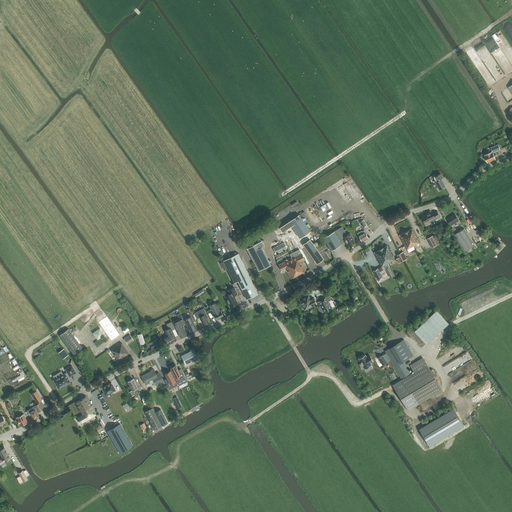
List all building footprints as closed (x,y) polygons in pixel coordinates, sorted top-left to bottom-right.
[(484,155),(488,163),(496,160),(493,153),(500,150),(498,145),(491,148),(493,152),(484,155)] [(439,190),(445,187),(441,180),(443,178),(441,174),(436,177),(438,181),(435,183),(439,190)] [(425,216),(421,219),(426,227),(430,225),(429,222),(431,221),(439,217),(436,213),(431,215),(430,214),(428,215),(426,215),(425,216)] [(283,232),(291,226),(300,239),(310,232),(299,215),(280,228),(283,232)] [(455,215),(447,220),(451,228),(460,223),(455,215)] [(350,233),(346,235),(342,227),(324,238),(331,251),(341,245),(339,240),(343,238),(348,246),(355,242),(350,233)] [(406,232),(413,246),(420,243),(412,228),(406,232)] [(463,229),(453,235),(454,237),(463,252),(473,246),(470,242),(471,241),(463,229)] [(361,235),(359,236),(362,241),(368,238),(365,233),(363,234),(362,231),(360,232),(361,235)] [(413,246),(406,232),(399,235),(407,249),(413,246)] [(433,236),(428,238),(432,247),(438,244),(433,236)] [(310,240),(303,244),(317,264),(323,259),(310,240)] [(256,244),(247,249),(259,271),(268,267),(270,266),(263,252),(261,247),(264,245),(262,241),(256,244)] [(287,248),(284,243),(273,248),(276,254),(287,248)] [(381,249),(388,263),(395,260),(387,246),(388,246),(387,246),(381,249)] [(388,263),(381,249),(374,252),(374,253),(382,266),(388,263)] [(299,250),(290,255),(292,259),(290,259),(294,267),(298,275),(306,270),(301,262),(302,261),(305,260),(302,254),(301,254),(299,250)] [(238,254),(224,261),(234,283),(238,281),(247,299),(258,294),(238,254)] [(290,259),(279,265),(282,271),(285,269),(287,273),(291,279),(298,275),(294,267),(290,259)] [(378,269),(375,270),(373,271),(378,280),(382,278),(378,269)] [(234,287),(229,290),(230,294),(225,296),(230,307),(238,303),(234,295),(237,294),(234,287)] [(197,297),(205,291),(203,289),(195,295),(197,297)] [(312,302),(310,299),(308,295),(299,300),(305,311),(317,304),(315,301),(312,302)] [(332,309),(328,302),(329,301),(327,298),(317,303),(319,307),(320,306),(324,313),(332,309)] [(221,312),(216,302),(209,306),(214,315),(214,316),(216,319),(223,316),(221,312)] [(197,329),(194,324),(197,322),(190,308),(187,310),(191,317),(184,320),(190,332),(197,329)] [(208,318),(204,309),(203,309),(194,313),(197,319),(200,317),(205,325),(209,323),(207,319),(208,318)] [(425,343),(447,323),(436,311),(414,331),(425,343)] [(98,322),(111,342),(120,336),(106,316),(98,322)] [(173,322),(174,325),(180,337),(187,334),(182,324),(185,323),(182,318),(173,322)] [(165,344),(176,339),(172,330),(175,329),(172,322),(167,324),(169,329),(165,331),(167,335),(162,338),(165,344)] [(98,340),(105,335),(100,328),(93,333),(98,340)] [(76,356),(83,350),(68,330),(60,335),(76,356)] [(142,334),(140,335),(137,336),(141,345),(145,343),(142,334)] [(130,335),(127,338),(124,339),(128,345),(133,341),(130,335)] [(404,339),(385,351),(387,354),(386,354),(402,380),(393,385),(395,388),(408,411),(417,406),(442,390),(424,360),(412,368),(414,372),(411,374),(403,361),(413,355),(404,339)] [(161,347),(158,340),(146,346),(149,353),(161,347)] [(118,361),(129,353),(122,344),(119,346),(118,345),(111,351),(118,361)] [(188,361),(197,357),(193,349),(191,350),(191,351),(181,356),(185,365),(189,363),(188,361)] [(468,349),(443,362),(448,371),(473,359),(468,349)] [(365,354),(358,359),(361,364),(360,365),(362,369),(364,368),(364,369),(371,365),(370,363),(373,361),(370,355),(367,357),(365,354)] [(387,363),(382,355),(378,358),(383,365),(387,363)] [(176,364),(170,367),(177,382),(186,378),(181,369),(178,370),(176,364)] [(54,379),(54,380),(59,388),(70,381),(71,381),(68,376),(70,375),(70,376),(77,373),(73,365),(66,369),(68,372),(66,373),(64,374),(62,371),(54,375),(56,379),(54,379)] [(160,373),(159,373),(156,375),(153,369),(151,370),(151,371),(141,376),(146,385),(150,382),(149,381),(153,378),(157,386),(165,383),(160,373)] [(167,378),(164,380),(169,390),(178,385),(170,370),(164,373),(167,378)] [(394,370),(388,373),(391,379),(397,375),(394,370)] [(132,379),(127,382),(132,391),(137,388),(132,379)] [(380,379),(372,383),(375,388),(382,384),(380,379)] [(104,392),(102,394),(105,400),(107,398),(105,394),(115,389),(112,383),(102,388),(104,392)] [(37,391),(31,394),(37,403),(42,400),(37,391)] [(86,397),(77,402),(84,414),(80,417),(77,418),(80,424),(83,423),(97,415),(86,397)] [(177,397),(173,399),(178,408),(182,407),(177,397)] [(130,402),(123,406),(126,412),(133,408),(130,402)] [(39,405),(34,408),(34,407),(27,411),(29,416),(31,415),(34,420),(39,417),(37,413),(42,410),(39,405)] [(164,428),(162,426),(155,412),(153,407),(146,411),(157,432),(164,428)] [(161,409),(155,412),(162,426),(168,423),(161,409)] [(453,409),(419,429),(429,446),(464,426),(453,409)] [(16,418),(20,426),(28,422),(24,414),(16,418)] [(120,423),(107,430),(120,453),(133,446),(120,423)] [(0,458),(0,464),(4,462),(10,459),(4,448),(0,450),(0,453),(2,458),(0,458)] [(22,471),(18,473),(22,482),(27,480),(22,471)]
